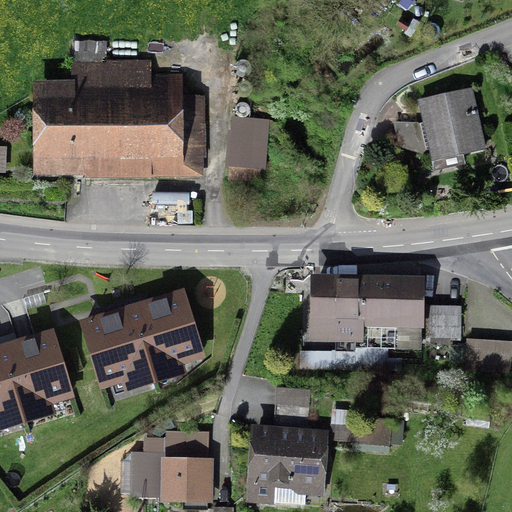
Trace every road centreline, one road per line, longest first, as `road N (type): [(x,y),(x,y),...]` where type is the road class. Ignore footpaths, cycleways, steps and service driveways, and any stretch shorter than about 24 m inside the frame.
road 1 (tertiary): [(0,237),(194,251),(329,246)]
road 2 (residential): [(329,246),(348,155),(387,82),(511,30)]
road 3 (tertiary): [(329,246),(480,233)]
